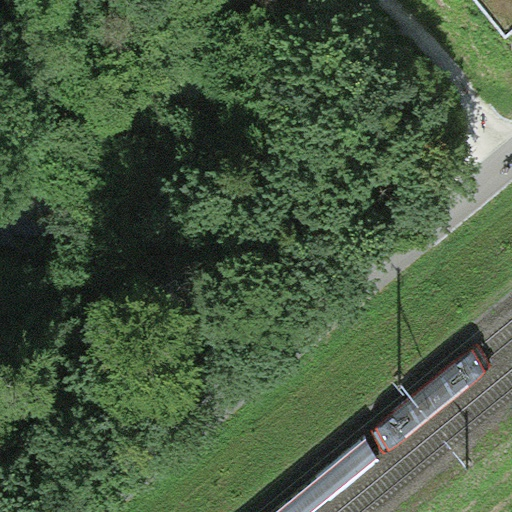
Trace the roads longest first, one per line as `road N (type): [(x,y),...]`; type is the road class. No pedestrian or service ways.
road 1 (residential): [(63,511),(511,132)]
road 2 (track): [(492,147),(383,0)]
